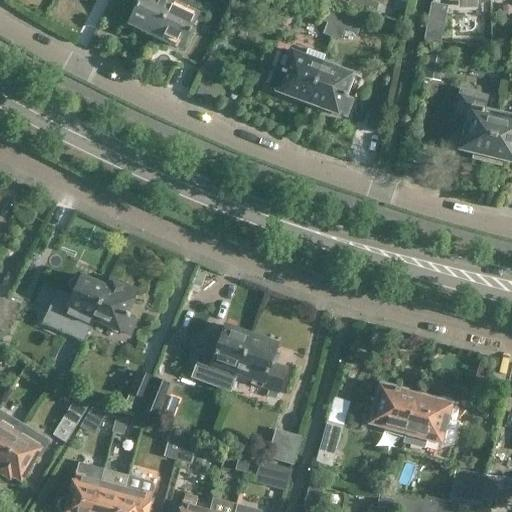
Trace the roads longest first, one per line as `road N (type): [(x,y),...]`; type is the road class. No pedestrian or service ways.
road 1 (residential): [(511,226),(382,192),(235,138),(0,22)]
road 2 (secondary): [(511,289),(156,174),(0,94)]
road 3 (residential): [(511,337),(342,299),(52,181),(0,152)]
